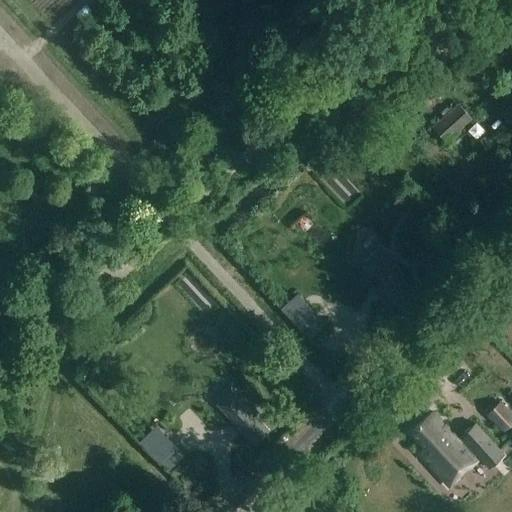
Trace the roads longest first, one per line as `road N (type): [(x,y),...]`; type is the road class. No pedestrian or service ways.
road 1 (unclassified): [(0,34),(345,404)]
road 2 (residential): [(345,404),(511,254)]
road 3 (residential): [(227,511),(345,404)]
